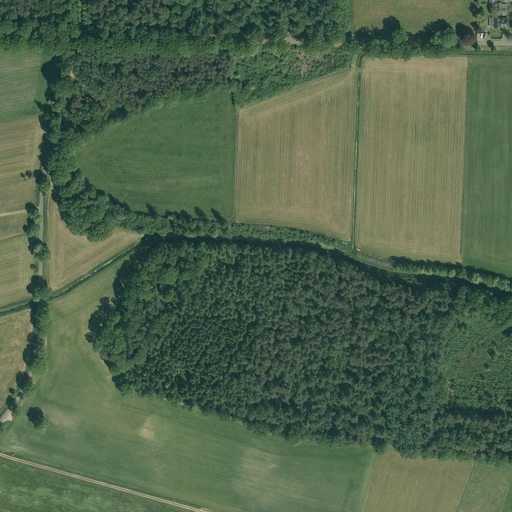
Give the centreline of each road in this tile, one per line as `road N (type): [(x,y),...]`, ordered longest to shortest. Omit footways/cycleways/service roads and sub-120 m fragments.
road 1 (unclassified): [(511,45),(69,38)]
road 2 (unclassified): [(0,423),(39,345),(42,174),(69,38)]
